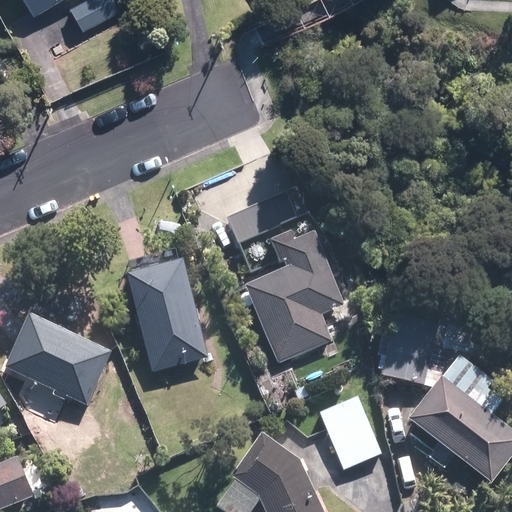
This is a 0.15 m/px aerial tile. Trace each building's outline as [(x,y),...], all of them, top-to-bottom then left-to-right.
[(63,0),(25,0),(37,18),(63,0)] [(121,0),(79,0),(72,4),(85,31),(126,10),(121,0)] [(299,185),(230,215),(243,244),(312,213),(299,185)] [(286,267),(248,281),(279,362),(335,341),(325,313),(345,306),(317,231),(302,237),(299,229),(274,238),(286,267)] [(187,256),(131,271),(156,371),(212,357),(187,256)] [(446,321),(397,312),(384,376),(428,384),(431,370),(444,373),(449,347),(475,352),(481,318),(447,311),(446,321)] [(114,351),(36,312),(9,365),(87,405),(114,351)] [(446,467),(457,452),(494,480),(511,457),(511,422),(496,410),(505,398),(490,386),(496,377),(463,352),(412,417),(419,422),(407,437),(446,467)] [(0,382),(0,410),(13,401),(0,382)] [(361,397),(322,413),(345,469),(384,453),(361,397)] [(270,511),(325,511),(300,457),(271,436),(220,505),(229,511),(251,511),(264,496),(270,511)] [(2,462),(0,462),(0,508),(18,502),(2,462)]
